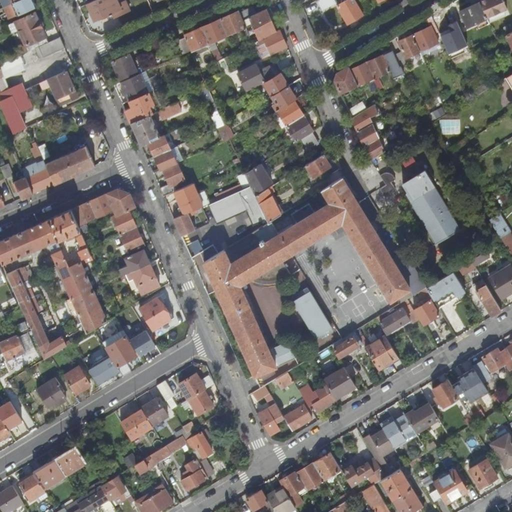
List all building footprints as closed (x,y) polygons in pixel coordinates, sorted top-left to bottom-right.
[(4,6),(9,18),(34,7),(37,5),(35,0),(18,0),(5,6),(4,6)] [(94,0),(88,3),(96,20),(110,14),(110,15),(113,14),(115,18),(132,10),(126,0),(119,3),(117,0),(94,0)] [(335,0),(318,0),(323,10),(337,3),(335,0)] [(348,0),(338,6),(348,23),(363,13),(355,0),(348,0)] [(480,2),(487,18),(505,10),(501,0),(481,0),(480,1),(480,2)] [(480,2),(460,11),(467,27),(487,18),(480,2)] [(220,19),(228,36),(246,28),(243,20),(249,17),(257,14),(254,6),(240,13),(239,11),(220,19)] [(432,16),(436,26),(439,32),(455,22),(448,6),(432,16)] [(34,7),(9,18),(7,19),(9,23),(36,11),(34,7)] [(257,14),(249,17),(254,29),(272,20),(267,9),(257,14)] [(19,29),(26,44),(23,45),(26,51),(49,41),(36,11),(9,23),(8,24),(12,32),(19,29)] [(413,34),(420,51),(439,42),(432,28),(436,26),(432,16),(427,19),(430,26),(413,34)] [(203,27),(210,44),(214,42),(228,36),(220,19),(203,27)] [(272,20),(254,29),(259,40),(276,31),(272,20)] [(511,24),(503,28),(506,35),(511,32),(511,24)] [(186,38),(192,51),(192,52),(193,52),(195,56),(207,50),(205,47),(210,44),(203,27),(185,35),(186,38)] [(259,40),(254,43),(262,60),(287,47),(280,30),(276,31),(259,40)] [(398,41),(405,58),(420,51),(413,34),(398,41)] [(49,41),(26,51),(26,52),(30,61),(43,55),(44,56),(65,47),(61,36),(49,41)] [(178,41),(184,54),(192,51),(186,38),(178,41)] [(210,44),(218,62),(222,59),(214,42),(210,44)] [(367,62),(374,78),(391,70),(394,78),(404,74),(401,66),(406,64),(401,52),(395,55),(393,51),(384,55),(367,62)] [(0,63),(4,71),(23,62),(20,54),(0,63)] [(113,62),(121,82),(139,74),(130,55),(113,62)] [(350,69),(358,85),(374,78),(367,62),(350,69)] [(238,74),(247,90),(277,74),(272,64),(259,71),(255,64),(238,74)] [(335,81),(341,93),(358,85),(350,69),(349,66),(337,73),(335,81)] [(67,70),(49,78),(61,105),(78,97),(67,70)] [(195,72),(204,91),(208,88),(205,80),(200,70),(195,72)] [(264,83),(272,96),(289,86),(281,73),(264,83)] [(125,89),(121,90),(123,94),(126,93),(130,101),(149,92),(153,90),(148,79),(144,81),(140,74),(139,74),(121,82),(125,89)] [(0,77),(0,100),(12,95),(14,94),(6,75),(0,77)] [(460,81),(469,100),(478,95),(470,76),(460,81)] [(376,80),(380,89),(384,87),(380,78),(376,80)] [(289,86),(272,96),(276,103),(273,105),(277,111),(294,100),(292,97),(295,96),(289,86)] [(12,95),(20,112),(34,106),(26,88),(14,94),(12,95)] [(130,101),(132,107),(125,110),(131,123),(151,114),(157,111),(149,92),(130,101)] [(12,95),(0,100),(0,101),(14,133),(27,127),(20,112),(12,95)] [(294,100),(277,111),(287,126),(304,115),(294,100)] [(364,101),(351,107),(354,112),(366,106),(364,101)] [(178,102),(159,110),(162,119),(182,110),(178,102)] [(369,108),(352,118),(358,132),(373,123),(371,118),(378,114),(374,105),(369,108)] [(218,111),(224,125),(228,123),(221,109),(218,111)] [(287,126),(297,142),(314,131),(308,122),(318,116),(315,109),(304,115),(287,126)] [(273,113),(283,129),(287,126),(277,111),(273,113)] [(131,123),(141,145),(148,142),(161,137),(151,114),(131,123)] [(442,118),(442,132),(461,132),(461,118),(442,118)] [(226,129),(231,139),(234,137),(228,123),(224,125),(226,129)] [(358,132),(364,146),(379,137),(373,123),(358,132)] [(221,131),(225,142),(231,139),(226,129),(221,131)] [(303,139),(309,149),(319,143),(313,133),(303,139)] [(379,137),(385,151),(391,148),(384,134),(379,137)] [(148,142),(154,156),(171,149),(164,135),(161,137),(148,142)] [(364,146),(370,160),(385,151),(379,137),(364,146)] [(46,163),(56,183),(97,165),(87,144),(52,160),(46,163)] [(154,156),(161,170),(163,170),(177,163),(171,149),(154,156)] [(42,153),(46,163),(52,160),(48,150),(42,153)] [(324,154),(306,165),(308,167),(313,177),(331,166),(324,154)] [(23,169),(34,193),(52,185),(45,168),(41,170),(37,162),(23,169)] [(1,166),(7,178),(13,174),(8,163),(1,166)] [(163,170),(169,183),(160,187),(164,196),(173,192),(179,189),(177,183),(185,179),(178,163),(177,163),(163,170)] [(246,173),(250,183),(257,179),(262,188),(272,182),(261,164),(246,173)] [(295,172),(298,176),(306,171),(308,167),(306,165),(295,172)] [(458,171),(467,185),(471,182),(462,168),(458,171)] [(14,182),(18,191),(20,189),(24,197),(34,193),(23,169),(17,172),(20,179),(14,182)] [(408,192),(406,193),(414,206),(411,208),(433,245),(436,243),(459,229),(434,187),(434,186),(424,171),(403,184),(408,192)] [(386,185),(380,188),(384,195),(395,188),(391,182),(395,179),(393,175),(392,174),(390,173),(387,172),(384,173),(380,176),(386,185)] [(342,223),(391,301),(396,297),(400,303),(401,303),(407,299),(414,295),(418,292),(427,287),(419,273),(406,281),(357,203),(342,178),(322,190),(330,203),(315,213),(309,203),(291,214),(297,223),(279,234),(272,222),(269,224),(268,223),(253,232),(262,245),(230,264),(224,250),(219,253),(204,262),(255,375),(276,366),(240,285),(253,277),(257,280),(262,281),(266,282),(272,281),(274,281),(280,279),(286,277),(291,274),(282,260),(291,254),(342,223)] [(173,192),(181,210),(190,205),(185,194),(193,191),(190,184),(179,189),(173,192)] [(256,195),(268,223),(282,215),(271,193),(273,191),(274,191),(272,186),(256,195)] [(205,207),(212,224),(256,204),(249,187),(205,207)] [(107,193),(115,211),(117,214),(129,209),(135,206),(129,193),(118,188),(107,193)] [(271,193),(282,215),(284,213),(273,191),(271,193)] [(89,201),(98,219),(113,212),(115,211),(107,193),(89,201)] [(71,209),(79,227),(94,220),(98,219),(89,201),(71,209)] [(48,219),(57,239),(62,237),(64,240),(67,239),(67,240),(75,237),(73,233),(80,229),(79,227),(71,209),(48,219)] [(114,216),(112,217),(120,234),(137,227),(129,209),(117,214),(114,216)] [(174,219),(182,235),(195,229),(190,216),(197,213),(196,209),(174,219)] [(489,219),(501,238),(511,232),(511,231),(499,212),(489,219)] [(0,240),(0,257),(32,329),(45,359),(51,355),(73,342),(94,329),(97,327),(68,262),(62,249),(52,254),(86,330),(65,342),(62,336),(50,343),(31,301),(33,299),(31,294),(28,295),(22,282),(25,281),(24,279),(21,280),(17,270),(11,272),(6,262),(47,244),(57,239),(48,219),(0,240)] [(120,234),(128,252),(128,253),(145,245),(137,227),(120,234)] [(503,240),(511,254),(511,233),(511,232),(501,238),(503,240)] [(78,236),(83,249),(80,251),(83,259),(85,259),(87,262),(94,259),(82,234),(78,236)] [(47,244),(52,254),(62,249),(57,239),(47,244)] [(214,245),(200,253),(204,262),(219,253),(214,245)] [(126,258),(129,265),(120,270),(123,276),(126,274),(150,263),(144,250),(126,258)] [(486,251),(472,260),(475,266),(490,257),(486,251)] [(68,262),(97,327),(107,321),(80,262),(75,264),(73,259),(68,262)] [(472,260),(453,271),(457,278),(475,266),(472,260)] [(150,263),(126,274),(129,281),(135,279),(142,294),(160,286),(150,263)] [(511,266),(511,265),(490,278),(502,298),(511,291),(511,266)] [(453,271),(427,287),(433,298),(434,300),(452,289),(457,297),(458,296),(456,293),(463,288),(457,278),(453,271)] [(286,290),(308,325),(323,315),(302,280),(286,290)] [(481,283),(483,286),(477,290),(492,316),(502,310),(485,281),(481,283)] [(414,310),(419,318),(423,325),(439,315),(430,300),(433,298),(427,287),(418,292),(425,303),(424,304),(422,301),(417,304),(419,307),(414,310)] [(434,300),(439,307),(457,297),(452,289),(434,300)] [(407,299),(410,303),(416,299),(414,295),(407,299)] [(140,309),(153,330),(174,317),(165,303),(162,305),(158,298),(140,309)] [(401,303),(412,322),(419,318),(414,310),(410,303),(407,299),(401,303)] [(399,304),(377,317),(387,332),(409,319),(399,304)] [(28,331),(21,335),(29,351),(36,347),(28,331)] [(343,338),(332,345),(339,357),(359,345),(357,342),(360,340),(354,331),(343,338)] [(107,347),(118,366),(117,366),(120,371),(123,377),(133,371),(127,361),(139,353),(130,340),(128,341),(125,335),(118,339),(115,334),(110,337),(113,343),(107,347)] [(0,345),(7,361),(25,353),(17,335),(13,337),(0,342),(0,345)] [(386,336),(365,348),(378,369),(399,357),(386,336)] [(273,347),(280,364),(297,356),(290,339),(273,347)] [(139,345),(146,357),(152,354),(144,341),(139,345)] [(486,364),(491,372),(506,363),(510,369),(511,367),(511,355),(507,348),(507,347),(500,351),(498,347),(484,356),(488,363),(486,364)] [(110,355),(89,368),(99,384),(120,371),(117,366),(110,355)] [(311,357),(301,363),(304,369),(314,363),(311,357)] [(484,361),(477,364),(483,380),(491,377),(484,361)] [(314,363),(304,369),(306,372),(316,365),(314,363)] [(64,376),(76,394),(90,385),(79,367),(64,376)] [(288,371),(295,381),(295,383),(302,379),(295,367),(288,371)] [(344,367),(324,379),(327,384),(336,398),(356,386),(344,367)] [(277,378),(284,388),(295,381),(288,371),(277,378)] [(449,378),(460,396),(471,390),(460,372),(449,378)] [(179,384),(188,399),(189,399),(204,389),(205,389),(196,373),(179,384)] [(38,389),(49,407),(55,403),(57,406),(67,400),(61,389),(63,388),(56,377),(38,389)] [(433,388),(439,398),(437,399),(439,402),(441,401),(444,406),(460,396),(449,378),(433,388)] [(157,385),(166,400),(174,395),(165,380),(157,385)] [(319,395),(321,398),(313,403),(318,411),(326,407),(327,410),(339,403),(336,398),(327,384),(316,391),(319,395)] [(252,393),(256,399),(261,407),(266,404),(262,397),(265,395),(271,405),(277,414),(281,411),(270,393),(265,385),(260,388),(252,393)] [(189,399),(198,414),(214,405),(204,389),(189,399)] [(270,393),(281,411),(286,408),(275,390),(270,393)] [(319,395),(311,400),(313,403),(321,398),(319,395)] [(142,409),(152,425),(168,416),(157,398),(141,407),(142,409)] [(429,400),(415,408),(416,409),(417,411),(431,402),(429,400)] [(415,428),(417,431),(429,424),(432,429),(443,423),(431,402),(417,411),(416,409),(407,414),(415,428)] [(267,408),(274,418),(278,416),(277,414),(271,405),(267,408)] [(305,405),(284,417),(292,430),(313,418),(305,405)] [(258,413),(270,434),(280,428),(274,418),(267,408),(258,413)] [(121,422),(131,439),(152,426),(152,425),(142,409),(121,422)] [(393,416),(381,423),(384,429),(396,447),(410,438),(407,433),(415,428),(407,414),(406,413),(395,420),(393,416)] [(0,419),(0,439),(11,433),(5,422),(2,418),(0,419)] [(5,422),(11,433),(18,429),(11,418),(5,422)] [(183,427),(186,433),(195,428),(192,422),(183,427)] [(183,427),(161,440),(165,446),(182,436),(186,433),(183,427)] [(415,428),(407,433),(410,438),(418,433),(417,431),(415,428)] [(364,438),(376,458),(387,476),(394,472),(384,455),(396,448),(396,447),(384,429),(378,432),(372,436),(371,433),(364,438)] [(186,442),(191,450),(196,447),(202,457),(211,451),(205,440),(207,438),(203,430),(192,437),(190,434),(185,437),(187,441),(186,442)] [(492,443),(506,466),(511,462),(511,439),(509,434),(492,443)] [(182,436),(165,446),(151,455),(156,464),(160,470),(165,468),(161,461),(174,452),(173,449),(186,441),(182,436)] [(435,441),(426,446),(429,451),(438,446),(435,441)] [(76,445),(55,458),(65,475),(87,462),(76,445)] [(314,462),(324,479),(342,468),(331,451),(314,462)] [(187,458),(191,465),(198,460),(192,452),(189,453),(190,456),(187,458)] [(136,464),(141,473),(156,464),(151,455),(144,459),(136,464)] [(412,461),(417,470),(425,466),(420,457),(412,461)] [(34,472),(44,488),(65,475),(55,458),(33,471),(34,472)] [(343,471),(352,485),(375,472),(380,480),(382,479),(387,476),(376,458),(356,470),(353,465),(343,471)] [(487,458),(470,469),(481,487),(498,477),(487,458)] [(297,472),(305,485),(307,489),(324,479),(314,462),(297,472)] [(201,466),(208,477),(213,474),(207,463),(201,466)] [(109,471),(113,478),(119,475),(122,473),(118,465),(109,471)] [(200,465),(192,470),(195,475),(183,482),(187,490),(208,477),(201,466),(200,465)] [(382,479),(401,511),(412,511),(423,506),(401,468),(394,472),(387,476),(382,479)] [(283,485),(285,488),(296,506),(296,507),(304,502),(297,490),(305,485),(297,472),(296,470),(280,480),(283,485)] [(455,470),(435,482),(438,488),(443,495),(446,502),(467,489),(455,470)] [(19,481),(30,499),(45,490),(44,488),(34,472),(19,481)] [(101,485),(109,498),(124,489),(124,488),(126,487),(119,475),(113,478),(105,483),(101,485)] [(423,480),(430,493),(438,488),(435,482),(430,475),(423,480)] [(363,491),(375,511),(391,511),(375,483),(363,491)] [(0,511),(8,511),(23,503),(13,485),(0,493),(0,511)] [(94,490),(86,495),(88,498),(78,505),(82,511),(95,511),(99,510),(98,508),(102,505),(101,503),(109,498),(101,485),(94,490)] [(272,491),(274,494),(285,488),(283,485),(272,491)] [(84,491),(86,495),(94,490),(92,486),(84,491)] [(152,499),(139,507),(141,511),(160,511),(175,504),(164,486),(156,491),(158,495),(152,499)] [(270,499),(276,509),(277,511),(286,511),(296,506),(285,488),(274,494),(272,491),(267,494),(270,499)] [(438,488),(430,493),(435,500),(443,495),(438,488)] [(248,499),(254,510),(266,502),(272,511),(276,509),(270,499),(269,500),(262,490),(248,499)] [(149,495),(136,503),(139,507),(152,499),(149,495)] [(355,495),(348,499),(350,504),(358,499),(355,495)] [(340,504),(326,511),(346,511),(353,508),(350,504),(348,499),(340,504)] [(64,508),(66,511),(82,511),(78,505),(76,501),(64,508)]
